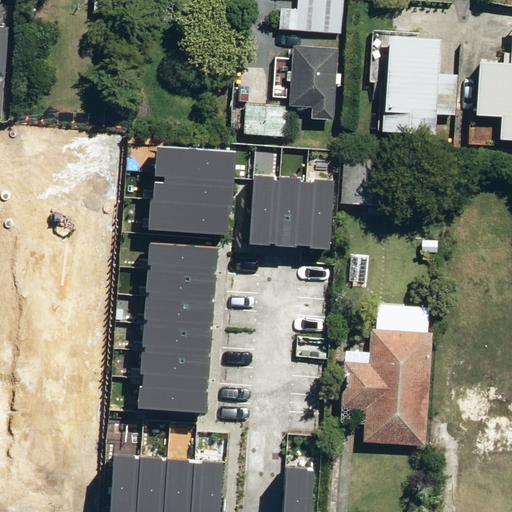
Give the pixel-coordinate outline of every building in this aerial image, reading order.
[(91,0),(90,9),(123,11),(123,0),(91,0)] [(336,0),(297,0),(295,29),(316,31),(316,46),(288,43),(283,102),(307,104),(307,115),(328,117),(330,85),(335,85),(336,72),(331,72),(336,0)] [(450,114),(452,73),(433,72),(435,38),(380,35),(375,130),(429,133),(431,113),(450,114)] [(511,62),(484,62),(482,115),(504,115),(504,140),(511,140),(511,62)] [(237,133),(280,136),(282,105),(240,102),(237,133)] [(155,179),(231,183),(233,152),(157,147),(155,179)] [(0,247),(6,248),(8,207),(1,207),(3,151),(0,150),(0,247)] [(340,203),(385,206),(389,154),(343,151),(340,203)] [(276,176),(254,175),(250,244),(272,245),(276,178),(276,176)] [(276,178),(272,245),(304,247),(308,180),(276,178)] [(152,179),(151,202),(230,206),(231,183),(155,179),(152,179)] [(332,182),(308,180),(304,247),(328,248),(332,182)] [(151,202),(149,230),(228,234),(230,206),(151,202)] [(111,228),(111,215),(100,215),(99,228),(111,228)] [(147,245),(145,271),(216,275),(217,249),(147,245)] [(117,252),(88,250),(85,292),(114,294),(117,252)] [(291,270),(251,269),(251,303),(290,303),(291,270)] [(145,271),(144,300),(214,303),(216,275),(145,271)] [(511,282),(503,282),(502,301),(511,301),(511,282)] [(82,287),(28,283),(20,392),(75,396),(78,359),(103,361),(107,304),(81,302),(82,287)] [(144,300),(143,325),(212,329),(214,303),(144,300)] [(143,325),(141,351),(211,355),(212,329),(143,325)] [(359,440),(420,444),(428,332),(367,327),(365,361),(340,359),(337,404),(362,406),(359,440)] [(511,331),(459,330),(458,369),(454,369),(452,427),(494,428),(493,458),(511,458),(511,331)] [(288,338),(242,336),(241,371),(246,371),(244,413),(324,416),(326,349),(288,348),(288,338)] [(141,351),(139,381),(209,385),(211,355),(141,351)] [(139,381),(138,410),(207,413),(209,385),(139,381)] [(62,495),(64,465),(74,466),(76,443),(65,442),(66,432),(17,429),(13,491),(62,495)] [(220,511),(224,464),(113,456),(109,511),(220,511)] [(311,511),(314,468),(285,467),(283,511),(311,511)]
